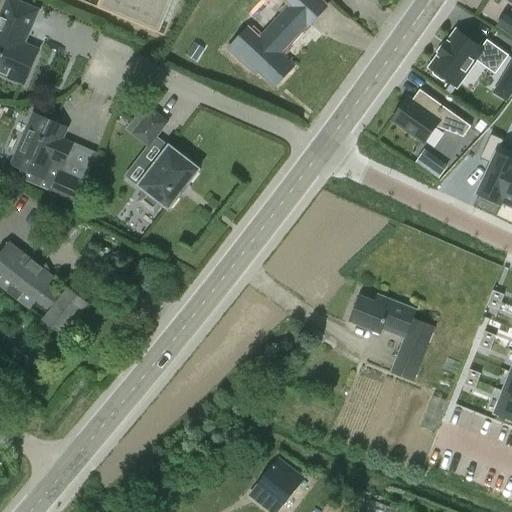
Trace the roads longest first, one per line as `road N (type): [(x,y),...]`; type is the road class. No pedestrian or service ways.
road 1 (unclassified): [(68,466),(324,148)]
road 2 (residential): [(324,148),(96,53)]
road 3 (residential): [(324,148),(511,242)]
road 4 (unclassified): [(324,148),(430,0)]
